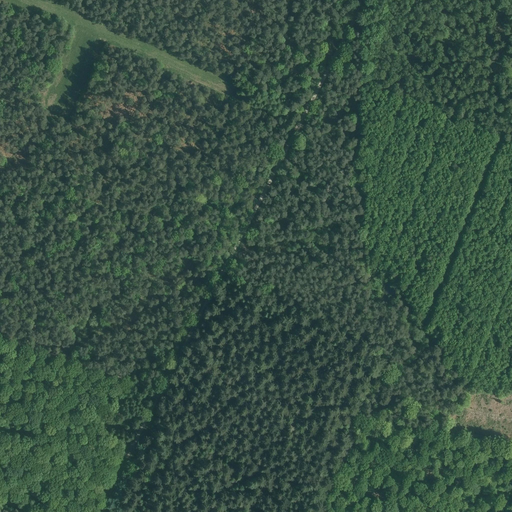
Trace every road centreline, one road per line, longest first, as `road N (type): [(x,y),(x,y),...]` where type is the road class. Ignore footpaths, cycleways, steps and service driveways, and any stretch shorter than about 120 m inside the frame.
road 1 (track): [(98,511),(364,0)]
road 2 (track): [(223,270),(356,333),(439,429),(511,443)]
road 3 (track): [(313,511),(352,413),(439,429)]
